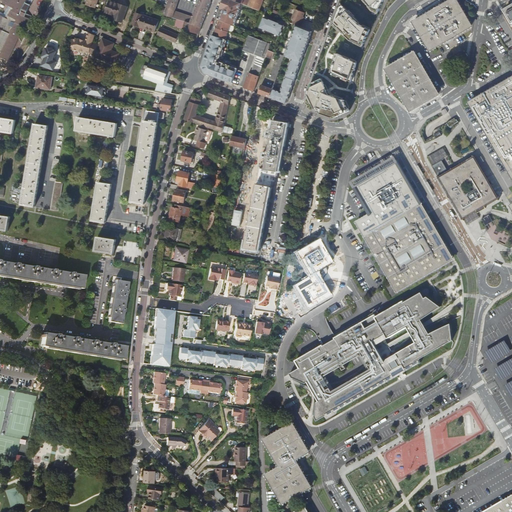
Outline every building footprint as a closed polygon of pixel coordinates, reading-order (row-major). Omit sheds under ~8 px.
[(1,0),(3,1),(2,3),(10,6),(5,18),(0,15),(0,56),(7,60),(18,37),(19,38),(21,34),(20,33),(23,27),(27,28),(31,20),(24,16),(30,5),(25,2),(25,0),(1,0)] [(98,0),(87,0),(86,5),(95,8),(98,0)] [(169,0),(167,5),(164,15),(185,22),(202,27),(212,0),(169,0)] [(241,3),(232,0),(223,0),(221,9),(223,9),(220,19),(231,24),(235,26),(241,9),(239,9),(241,3)] [(232,0),(241,3),(260,11),(263,0),(250,0),(249,0),(232,0)] [(364,0),(372,10),(379,13),(386,0),(364,0)] [(456,0),(452,0),(414,22),(430,50),(471,26),(456,0)] [(122,5),(110,1),(106,13),(114,16),(117,17),(116,20),(123,22),(127,9),(121,7),(122,5)] [(339,3),(332,23),(340,31),(341,30),(351,40),(364,46),(372,30),(361,25),(356,21),(357,20),(347,10),(339,3)] [(294,19),(292,23),(301,26),(304,19),(302,19),(305,12),(296,8),(292,18),(294,19)] [(280,13),(273,10),(271,15),(278,18),(280,13)] [(159,21),(135,14),(132,25),(137,27),(137,25),(151,30),(150,31),(155,32),(159,21)] [(285,24),(265,16),(260,27),(281,35),(285,24)] [(231,24),(220,19),(217,28),(229,31),(231,24)] [(202,27),(185,22),(183,29),(199,34),(202,27)] [(301,62),(312,31),(297,25),(285,56),(293,59),(281,90),(275,88),(274,89),(271,97),(287,103),(301,62)] [(161,27),(158,34),(176,42),(178,35),(161,27)] [(229,31),(217,28),(214,36),(226,39),(229,31)] [(89,53),(89,52),(92,42),(95,35),(88,32),(85,40),(80,38),(73,39),(72,50),(78,49),(83,51),(82,52),(87,54),(87,52),(89,53)] [(187,39),(196,42),(197,38),(196,38),(197,35),(189,32),(187,39)] [(226,40),(226,39),(214,36),(212,35),(205,59),(202,65),(204,66),(207,71),(206,73),(213,76),(218,78),(225,81),(226,80),(233,82),(238,68),(237,68),(231,65),(226,64),(221,62),(220,63),(218,62),(219,57),(220,58),(221,56),(223,49),(224,46),(226,40)] [(325,39),(324,43),(329,45),(332,37),(330,36),(327,35),(325,39)] [(252,74),(249,72),(247,79),(243,87),(254,91),(265,59),(271,44),(249,36),(244,51),(257,56),(252,69),(253,71),(252,74)] [(92,42),(89,52),(94,55),(94,56),(113,64),(118,53),(110,49),(113,44),(109,43),(110,41),(102,38),(99,44),(92,42)] [(44,60),(42,65),(53,69),(56,61),(53,60),(53,58),(55,58),(56,55),(55,54),(56,51),(54,50),(55,48),(54,46),(50,45),(49,45),(48,48),(46,47),(42,56),(46,57),(45,60),(44,60)] [(360,57),(339,49),(330,72),(351,80),(360,57)] [(414,53),(386,68),(410,110),(438,94),(414,53)] [(158,82),(155,90),(171,92),(172,87),(163,84),(168,70),(149,63),(148,66),(146,65),(146,67),(143,66),(141,72),(142,73),(141,75),(144,76),(144,78),(158,82)] [(171,71),(168,70),(163,84),(172,87),(173,85),(167,82),(171,71)] [(343,100),(328,94),(319,70),(316,80),(311,81),(306,96),(313,113),(329,119),(346,116),(343,100)] [(52,77),(38,75),(36,87),(50,89),(52,77)] [(507,167),(511,164),(511,77),(483,94),(470,101),(507,167)] [(107,85),(88,82),(88,84),(86,93),(86,95),(105,98),(105,94),(104,93),(105,90),(106,90),(107,85)] [(274,89),(261,85),(258,93),(271,97),(274,89)] [(231,96),(212,89),(208,97),(221,102),(221,103),(215,121),(213,129),(223,132),(224,126),(231,96)] [(197,124),(199,115),(197,115),(200,105),(193,102),(194,98),(192,97),(184,120),(197,124)] [(162,108),(171,110),(173,99),(163,98),(162,108)] [(146,110),(131,201),(144,203),(158,117),(163,118),(164,113),(146,110)] [(213,129),(215,121),(199,115),(197,124),(213,129)] [(117,123),(78,116),(76,129),(115,136),(117,123)] [(15,120),(0,117),(0,130),(13,133),(15,120)] [(265,169),(278,172),(287,123),(279,121),(279,119),(278,119),(278,121),(274,120),(272,129),(271,129),(270,138),(271,138),(268,151),(267,151),(266,160),(265,169)] [(35,123),(22,204),(35,206),(48,125),(35,123)] [(132,124),(128,152),(135,154),(140,125),(132,124)] [(233,135),(234,129),(224,126),(223,132),(233,135)] [(207,130),(200,128),(198,127),(196,131),(197,132),(195,139),(198,140),(197,146),(204,149),(206,143),(204,142),(204,140),(207,130)] [(247,139),(232,136),(230,145),(235,146),(240,147),(245,148),(247,139)] [(195,149),(185,147),(182,160),(185,161),(185,164),(190,165),(190,164),(193,164),(195,156),(193,156),(195,149)] [(458,167),(456,168),(455,168),(449,172),(448,172),(442,161),(433,166),(438,175),(437,176),(438,177),(439,177),(439,178),(449,195),(450,197),(452,200),(454,204),(463,218),(471,214),(476,211),(477,210),(481,208),(484,206),(498,198),(490,185),(489,183),(488,181),(486,178),(474,157),(467,161),(460,165),(458,167)] [(371,215),(413,191),(397,162),(355,186),(371,215)] [(126,164),(121,192),(129,193),(133,165),(126,164)] [(418,165),(416,166),(422,176),(424,175),(418,165)] [(188,183),(190,173),(180,171),(178,181),(188,183)] [(55,181),(51,209),(58,210),(63,182),(55,181)] [(111,183),(99,181),(93,220),(105,222),(111,183)] [(267,198),(270,186),(256,184),(255,193),(254,193),(252,202),(253,202),(251,212),(250,212),(249,220),(250,220),(248,230),(247,230),(246,236),(245,239),(246,239),(244,248),(258,251),(258,250),(260,238),(263,220),(264,217),(267,202),(267,198)] [(184,202),(186,192),(176,189),(174,200),(184,202)] [(413,191),(371,215),(357,222),(368,240),(372,247),(383,267),(387,274),(394,286),(402,288),(424,276),(448,262),(450,254),(449,252),(445,251),(447,248),(429,217),(427,214),(426,213),(413,191)] [(188,207),(175,205),(175,207),(175,208),(172,207),(169,220),(180,222),(181,215),(189,217),(190,212),(187,211),(188,207)] [(9,216),(0,214),(0,229),(7,231),(9,216)] [(483,218),(482,219),(486,225),(493,221),(489,215),(483,218)] [(180,229),(168,226),(165,238),(178,240),(180,229)] [(115,240),(98,237),(95,251),(103,252),(105,253),(113,254),(115,241),(115,240)] [(323,268),(332,263),(318,238),(305,246),(293,253),(307,276),(292,285),(306,310),(330,295),(320,278),(323,268)] [(173,260),(185,263),(188,250),(176,248),(173,260)] [(0,274),(69,286),(82,288),(84,274),(74,273),(74,272),(70,271),(70,272),(63,271),(55,270),(55,269),(52,268),(52,269),(50,269),(37,267),(37,266),(33,265),(33,266),(28,265),(18,264),(18,263),(15,262),(15,263),(8,262),(0,260),(0,274)] [(172,281),(183,282),(184,269),(174,267),(172,281)] [(213,270),(210,269),(208,280),(213,282),(215,281),(215,279),(223,281),(225,270),(214,268),(214,269),(213,270)] [(234,272),(228,271),(226,281),(233,282),(233,283),(238,284),(240,274),(233,273),(234,272)] [(251,275),(244,274),(242,283),(248,284),(250,284),(249,285),(255,286),(257,275),(251,274),(251,275)] [(277,290),(279,279),(266,276),(264,286),(270,287),(269,289),(277,290)] [(121,323),(122,318),(123,311),(124,311),(125,308),(124,308),(126,293),(127,293),(128,289),(127,289),(128,281),(115,279),(109,315),(108,321),(121,323)] [(182,285),(166,283),(166,290),(168,290),(169,290),(169,293),(169,296),(170,296),(169,300),(175,301),(176,296),(177,297),(179,297),(179,294),(180,291),(181,291),(182,285)] [(404,299),(376,317),(363,321),(336,336),(337,339),(325,345),(323,343),(297,359),(300,367),(290,372),(293,376),(306,382),(309,383),(316,395),(319,400),(317,401),(315,416),(318,420),(327,413),(328,416),(336,410),(384,382),(395,376),(407,369),(420,362),(420,359),(453,340),(452,323),(430,333),(422,319),(441,306),(429,296),(425,297),(422,291),(405,302),(404,299)] [(336,304),(328,308),(331,313),(339,309),(336,304)] [(173,311),(156,309),(152,345),(151,349),(150,364),(168,367),(170,344),(173,311)] [(199,318),(188,316),(186,330),(184,330),(183,337),(194,338),(195,331),(197,332),(199,318)] [(227,332),(229,322),(225,321),(224,322),(222,322),(221,320),(218,320),(216,321),(215,330),(227,332)] [(263,323),(256,322),(254,334),(261,335),(261,334),(268,335),(270,323),(265,322),(265,323),(265,325),(263,324),(263,323)] [(241,325),(236,324),(234,334),(235,334),(235,336),(236,337),(239,338),(241,337),(241,335),(249,337),(251,326),(246,325),(241,325)] [(43,337),(41,346),(124,359),(127,345),(115,343),(115,342),(111,342),(111,343),(96,340),(92,339),(92,340),(78,337),(74,336),(74,337),(59,334),(55,333),(55,334),(43,332),(43,334),(41,334),(41,337),(43,337)] [(505,340),(486,351),(492,362),(511,351),(505,340)] [(180,348),(179,359),(186,360),(185,361),(199,363),(200,362),(213,363),(213,365),(227,367),(227,365),(241,367),(240,369),(254,371),(255,369),(262,370),(263,359),(256,358),(256,359),(242,358),(242,356),(228,354),(228,356),(214,354),(215,352),(201,350),(201,352),(187,350),(187,349),(180,348)] [(511,357),(495,368),(502,379),(511,372),(511,357)] [(152,383),(154,383),(163,384),(164,373),(154,372),(153,376),(153,378),(152,383)] [(175,385),(183,386),(184,378),(176,377),(175,385)] [(235,391),(245,393),(247,382),(250,383),(250,378),(238,377),(237,381),(236,380),(234,391),(235,391)] [(201,380),(201,381),(196,381),(189,380),(188,389),(196,390),(200,390),(199,392),(203,393),(205,380),(201,380)] [(209,383),(209,381),(205,380),(203,393),(207,394),(208,392),(220,393),(221,384),(213,383),(209,383)] [(163,384),(154,383),(153,388),(153,390),(152,394),(158,395),(163,396),(164,390),(165,384),(163,384)] [(245,403),(247,393),(245,393),(235,391),(234,402),(245,403)] [(169,403),(170,397),(168,397),(163,396),(158,395),(157,401),(159,401),(158,408),(168,410),(169,403)] [(247,411),(232,408),(231,415),(237,416),(236,423),(245,424),(247,411)] [(159,418),(158,433),(169,434),(170,419),(159,418)] [(213,423),(208,419),(198,430),(202,434),(203,433),(207,436),(211,441),(218,433),(215,430),(216,429),(213,426),(211,424),(213,423)] [(309,451),(293,423),(265,440),(281,467),(267,475),(283,503),(311,487),(295,459),(309,451)] [(167,438),(166,445),(171,445),(171,449),(175,449),(175,446),(178,446),(182,448),(186,442),(180,439),(167,438)] [(246,461),(246,447),(235,447),(235,461),(236,461),(236,465),(237,465),(245,466),(249,466),(250,461),(246,461)] [(365,466),(359,470),(362,476),(368,472),(365,466)] [(229,474),(229,468),(216,468),(216,473),(217,473),(217,477),(217,482),(228,482),(229,474)] [(155,472),(156,471),(145,470),(144,483),(155,483),(155,480),(155,472)] [(159,499),(161,487),(149,486),(149,491),(150,491),(151,491),(151,494),(150,494),(149,498),(159,499)] [(224,497),(215,489),(211,493),(220,502),(224,497)] [(240,493),(239,507),(239,511),(241,511),(250,511),(251,508),(248,507),(249,494),(240,493)] [(511,511),(511,494),(480,511),(511,511)]
